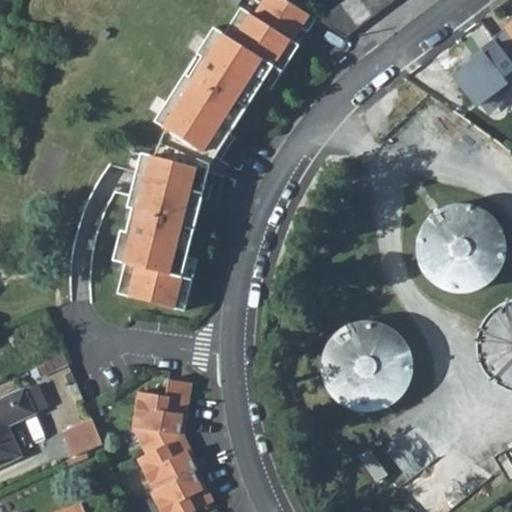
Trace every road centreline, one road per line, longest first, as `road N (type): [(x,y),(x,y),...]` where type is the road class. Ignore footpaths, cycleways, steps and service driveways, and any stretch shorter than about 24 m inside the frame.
road 1 (residential): [(274,509),(238,414),(233,338),(272,190),(384,59),(458,0)]
road 2 (unknown): [(233,338),(108,317),(85,291),(93,198),(136,143),(285,175)]
